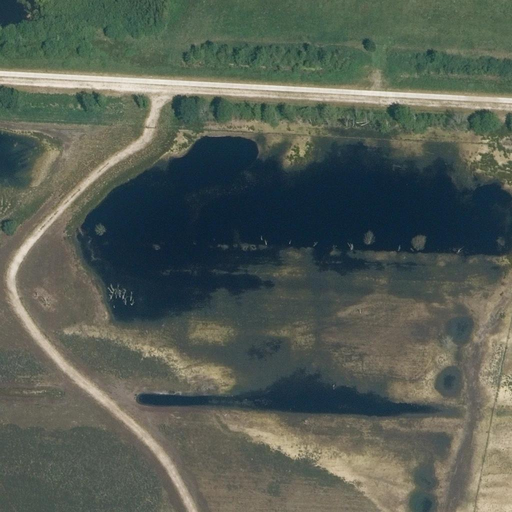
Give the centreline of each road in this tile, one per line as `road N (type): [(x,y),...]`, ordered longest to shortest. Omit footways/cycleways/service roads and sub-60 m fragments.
road 1 (track): [(499,106),(159,88)]
road 2 (track): [(159,88),(0,80)]
